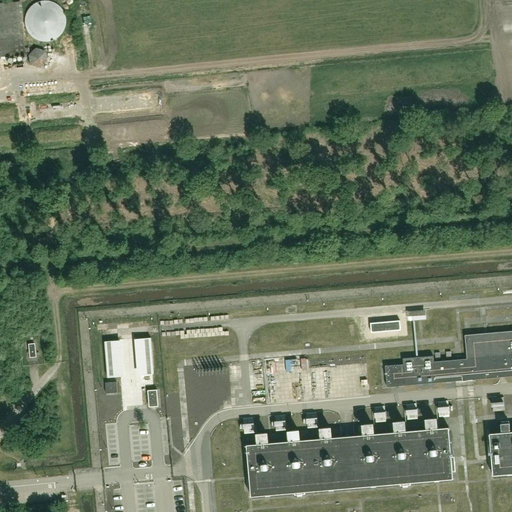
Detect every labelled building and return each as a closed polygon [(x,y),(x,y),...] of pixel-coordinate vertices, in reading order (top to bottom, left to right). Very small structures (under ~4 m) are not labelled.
[(53,38),(58,35),(61,31),(63,25),(64,20),(63,14),(60,9),(56,5),(51,2),(46,0),(40,1),(35,2),(30,6),(26,10),(24,16),(24,21),(25,27),(27,32),(31,36),(36,39),(42,41),(47,40),(53,38)] [(0,3),(0,57),(24,55),(19,2),(0,3)] [(425,310),(408,312),(408,321),(426,320),(425,310)] [(385,366),(387,387),(511,376),(511,331),(465,335),(467,359),(434,362),(433,356),(403,359),(403,365),(385,366)] [(187,336),(171,337),(171,348),(188,348),(187,336)] [(362,368),(316,371),(316,384),(363,382),(362,368)] [(105,383),(106,394),(117,393),(116,382),(105,383)] [(157,390),(148,391),(149,407),(159,406),(157,390)] [(259,406),(272,405),(271,397),(258,398),(259,406)] [(425,419),(426,430),(438,428),(438,418),(425,419)] [(393,422),(394,432),(406,431),(406,420),(393,422)] [(362,424),(363,435),(375,434),(374,423),(362,424)] [(501,433),(510,432),(510,424),(501,424),(501,433)] [(319,428),(320,439),(333,438),(332,427),(319,428)] [(269,443),(257,444),(246,445),(251,497),(454,479),(449,428),(438,428),(426,430),(406,431),(394,432),(375,434),(363,435),(333,438),(320,439),(301,440),(289,441),(269,443)] [(288,431),(289,441),(301,440),(300,430),(288,431)] [(511,431),(510,432),(501,433),(489,434),(493,476),(511,474),(511,431)] [(256,433),(257,444),(269,443),(269,432),(256,433)]
